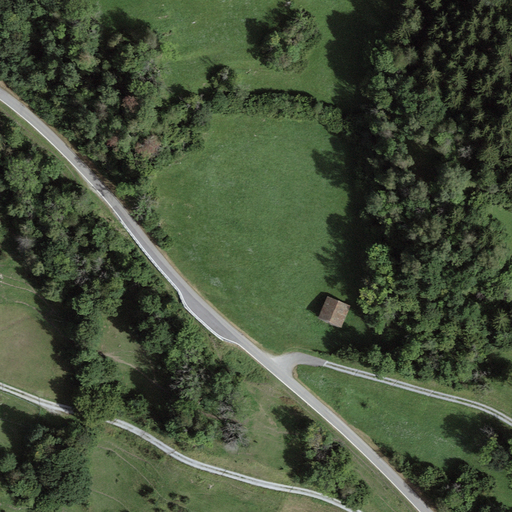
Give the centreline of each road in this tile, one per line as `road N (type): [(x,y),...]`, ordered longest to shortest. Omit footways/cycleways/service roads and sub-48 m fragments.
road 1 (tertiary): [(426,511),(280,370),(209,317),(83,167),(0,94)]
road 2 (track): [(357,511),(181,458),(130,426),(0,385)]
road 3 (track): [(280,370),(304,358),(511,420)]
